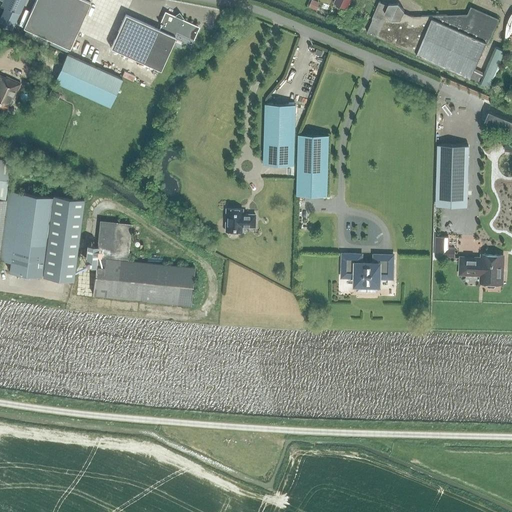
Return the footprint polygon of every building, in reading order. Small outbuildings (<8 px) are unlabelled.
[(0,0),(3,1),(1,5),(5,7),(0,18),(0,22),(13,28),(19,14),(25,0),(0,0)] [(69,49),(90,3),(84,0),(35,0),(23,28),(69,49)] [(311,0),(309,7),(317,10),(320,2),(314,0),(311,0)] [(350,0),(334,0),(333,3),(347,9),(350,0)] [(496,20),(486,16),(447,17),(447,15),(412,16),(404,13),(405,11),(399,3),(389,4),(388,6),(380,2),(373,18),(373,20),(367,32),(380,38),(470,77),(486,43),(496,20)] [(193,39),(199,28),(182,21),(183,19),(180,15),(179,16),(177,20),(174,18),(174,16),(165,12),(163,18),(161,23),(160,23),(159,24),(161,25),(159,30),(125,14),(110,48),(160,70),(176,37),(174,36),(176,32),(193,39)] [(502,59),(506,51),(495,46),(480,82),(491,87),(503,59),(502,59)] [(109,107),(122,79),(67,54),(55,82),(109,107)] [(11,105),(21,83),(6,77),(6,78),(0,75),(0,107),(5,110),(8,104),(11,105)] [(59,95),(50,90),(47,97),(56,102),(59,95)] [(294,165),(295,105),(265,104),(263,164),(294,165)] [(484,122),(511,133),(511,121),(488,111),(484,122)] [(297,195),(327,195),(329,135),(298,134),(297,195)] [(436,205),(467,206),(468,146),(438,145),(436,205)] [(10,159),(0,157),(0,197),(5,199),(10,159)] [(41,276),(51,197),(20,192),(20,193),(8,191),(0,251),(0,260),(11,262),(9,272),(41,276)] [(84,199),(53,195),(43,276),(73,280),(84,199)] [(226,209),(225,231),(242,232),(242,227),(255,227),(255,215),(242,214),(242,209),(226,209)] [(191,305),(195,268),(127,260),(131,225),(101,221),(98,242),(97,257),(96,257),(96,263),(92,294),(191,305)] [(435,236),(435,257),(455,258),(455,248),(448,248),(449,237),(435,236)] [(90,263),(96,263),(96,257),(97,257),(98,242),(92,242),(84,241),(82,262),(90,263)] [(393,278),(393,255),(374,255),(374,263),(361,262),(362,254),(343,254),(342,277),(355,277),(354,285),(357,285),(356,291),(377,292),(377,286),(380,286),(380,278),(393,278)] [(502,283),(502,275),(503,274),(504,269),(503,267),(503,255),(482,254),(482,258),(461,258),(460,273),(481,274),(481,282),(487,283),(487,285),(488,287),(494,287),(495,286),(495,283),(502,283)]
